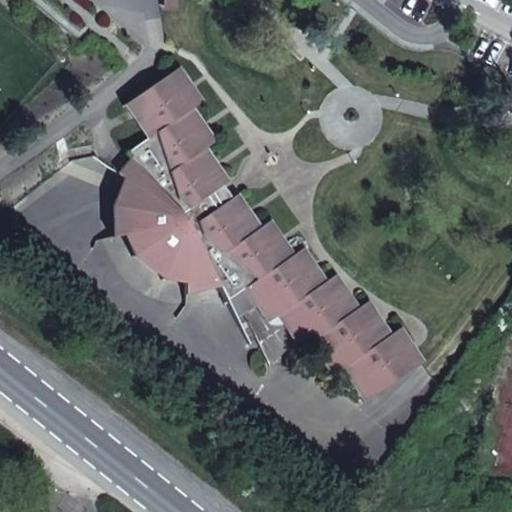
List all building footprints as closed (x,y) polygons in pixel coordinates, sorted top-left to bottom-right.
[(163,0),(163,9),(177,10),(177,0),(163,0)] [(201,102),(177,68),(123,106),(145,139),(146,140),(156,133),(191,109),(201,102)] [(191,109),(156,133),(170,173),(204,149),(213,143),(191,109)] [(188,209),(173,183),(170,173),(156,133),(146,140),(145,139),(124,154),(130,160),(118,174),(124,179),(138,188),(146,178),(179,215),(188,209)] [(227,183),(204,149),(170,173),(173,183),(188,209),(221,187),(227,183)] [(217,285),(188,228),(179,216),(179,215),(146,178),(138,188),(124,179),(112,206),(113,237),(124,234),(133,256),(162,279),(185,282),(185,294),(217,285)] [(221,187),(188,209),(179,215),(179,216),(188,228),(196,222),(229,200),(221,187)] [(258,229),(235,196),(229,200),(196,222),(210,242),(223,253),(258,229)] [(223,253),(210,242),(196,222),(188,228),(217,285),(225,301),(245,288),(257,279),(223,253)] [(291,256),(268,222),(258,229),(223,253),(257,279),(291,256)] [(324,283),(301,249),(291,256),(257,279),(245,288),(255,302),(268,321),(278,314),(324,283)] [(357,309),(334,276),(324,283),(278,314),(301,347),(311,340),(357,309)] [(255,302),(245,288),(225,301),(234,317),(255,302)] [(389,335),(367,302),(357,309),(311,340),(333,374),(343,367),(389,335)] [(423,363),(399,328),(389,335),(343,367),(367,401),(423,363)]
